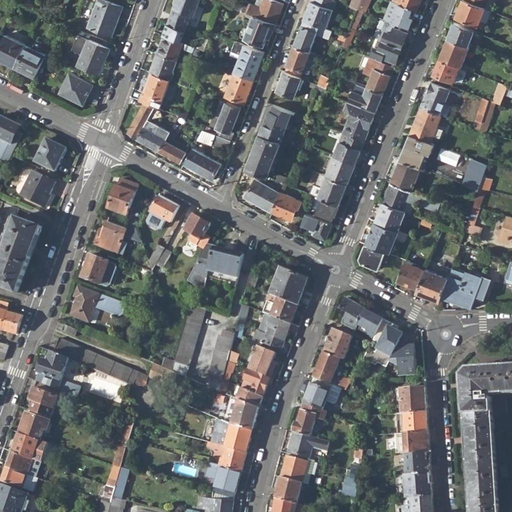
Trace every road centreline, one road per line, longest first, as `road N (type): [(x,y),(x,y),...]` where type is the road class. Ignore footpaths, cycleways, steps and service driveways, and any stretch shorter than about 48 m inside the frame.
road 1 (residential): [(0,428),(107,144)]
road 2 (residential): [(335,269),(442,0)]
road 3 (residential): [(253,511),(273,429),(335,269)]
road 4 (residential): [(220,208),(300,0)]
road 5 (residential): [(445,334),(436,369),(445,511)]
road 6 (residential): [(335,269),(220,208)]
road 7 (residential): [(220,208),(107,144)]
road 8 (residential): [(445,334),(335,269)]
